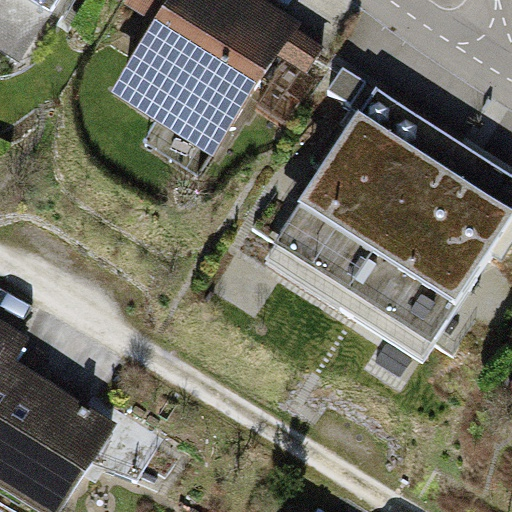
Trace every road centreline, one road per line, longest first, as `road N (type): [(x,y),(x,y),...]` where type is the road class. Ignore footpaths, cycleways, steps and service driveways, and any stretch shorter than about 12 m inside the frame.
road 1 (residential): [(140,343),(0,259)]
road 2 (residential): [(414,0),(511,79)]
